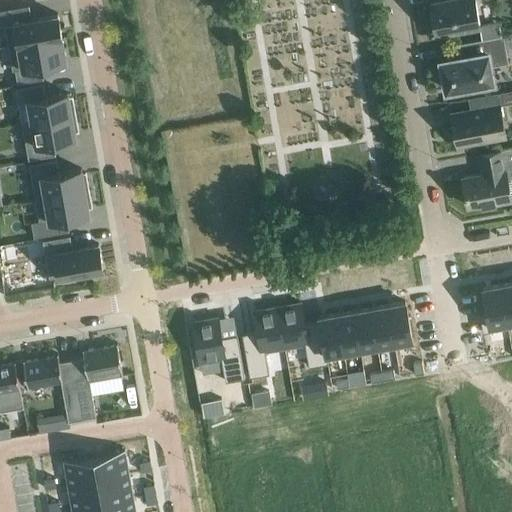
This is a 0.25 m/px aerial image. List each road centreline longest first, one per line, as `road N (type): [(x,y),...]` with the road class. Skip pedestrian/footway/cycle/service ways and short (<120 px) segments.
road 1 (residential): [(391,0),(440,238),(511,233)]
road 2 (residential): [(93,0),(145,298)]
road 3 (residential): [(145,298),(181,511)]
road 4 (residential): [(0,324),(145,298)]
